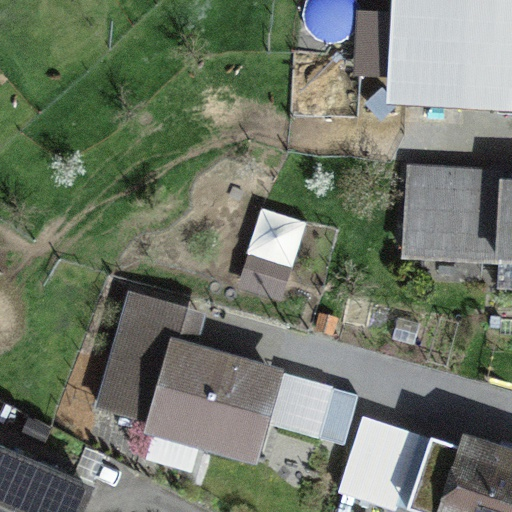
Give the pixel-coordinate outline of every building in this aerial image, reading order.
[(511,0),(394,0),(390,76),(458,79),(457,101),(511,103),(511,0)] [(486,257),(489,172),(407,168),(404,254),(486,257)] [(511,259),(511,183),(504,183),(501,260),(511,259)] [(101,406),(152,421),(151,425),(253,455),(277,374),(180,346),(190,311),(133,295),(101,406)] [(359,395),(334,387),(319,434),(345,442),(359,395)] [(417,436),(360,420),(343,481),(400,496),(417,436)] [(511,511),(511,460),(449,439),(424,511),(511,511)] [(88,511),(96,494),(0,453),(0,511),(88,511)]
